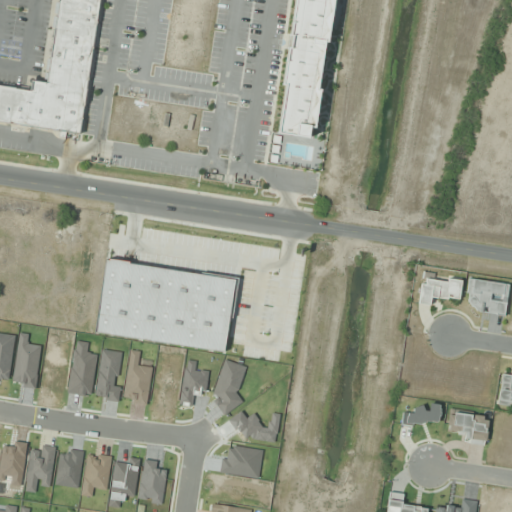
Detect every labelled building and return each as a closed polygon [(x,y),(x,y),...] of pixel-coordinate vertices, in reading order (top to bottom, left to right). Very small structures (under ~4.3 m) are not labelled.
[(99,0),(57,0),(48,83),(32,81),(31,90),(0,85),(0,122),(84,132),(99,0)] [(293,0),(334,0),(311,138),(277,132),(283,89),(281,85),(293,0)] [(103,261),(106,262),(106,259),(127,263),(127,265),(232,281),(221,354),(92,335),(103,261)] [(419,303),(431,305),(433,296),(459,300),(462,279),(423,274),(419,303)] [(505,315),(509,284),(470,279),(467,311),(505,315)] [(511,374),(502,373),(497,405),(511,406),(511,374)] [(438,426),(441,405),(430,404),(429,407),(413,405),(412,414),(403,413),(402,422),(438,426)] [(486,445),(488,416),(450,413),(448,432),(465,434),(464,443),(486,445)] [(427,511),(428,508),(404,505),(405,495),(390,493),(386,511),(427,511)]
